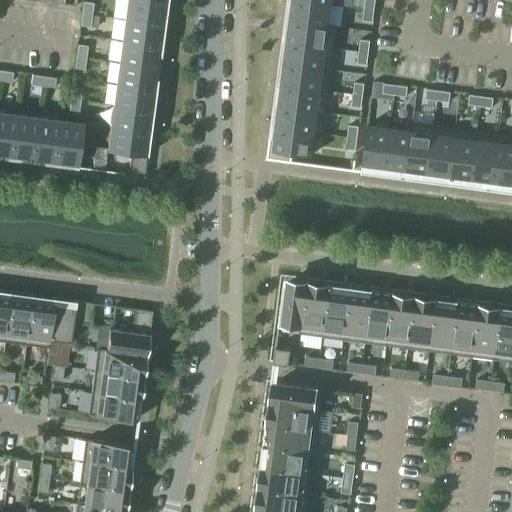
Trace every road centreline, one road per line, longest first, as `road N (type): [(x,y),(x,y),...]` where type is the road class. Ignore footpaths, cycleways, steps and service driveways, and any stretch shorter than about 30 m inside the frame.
road 1 (residential): [(209,249),(511,286)]
road 2 (residential): [(209,249),(217,0)]
road 3 (residential): [(0,277),(209,306)]
road 4 (residential): [(171,511),(206,361),(209,306)]
